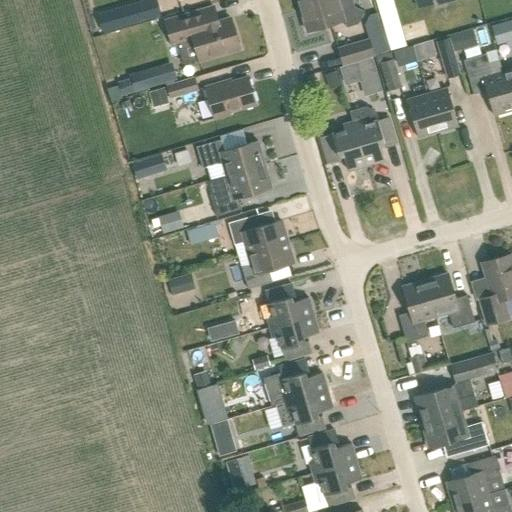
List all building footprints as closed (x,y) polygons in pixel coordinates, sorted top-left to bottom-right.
[(143,0),(95,15),(101,35),(149,20),(143,0)] [(297,0),(301,10),(335,0),(297,0)] [(335,0),(301,10),(307,32),(344,21),(346,28),(358,24),(364,12),(354,7),(352,0),(335,0)] [(231,19),(218,22),(213,7),(190,14),(165,21),(173,46),(193,40),(199,61),(240,49),(231,19)] [(511,20),(492,27),(497,45),(511,40),(511,20)] [(402,31),(385,36),(389,50),(406,46),(402,31)] [(466,32),(451,36),(456,51),(470,46),(466,32)] [(447,77),(460,74),(449,39),(437,43),(447,77)] [(374,55),(369,40),(338,49),(343,64),(374,55)] [(511,105),(502,72),(492,75),(486,55),(464,61),(473,94),(485,91),(493,116),(511,110),(511,105)] [(371,59),(338,68),(343,86),(376,77),(371,59)] [(388,91),(401,87),(393,60),(381,64),(388,91)] [(134,92),(162,84),(157,67),(129,75),(134,92)] [(511,69),(502,72),(511,105),(511,69)] [(338,71),(325,75),(328,85),(341,82),(338,71)] [(256,105),(248,77),(221,85),(221,83),(205,88),(214,119),(230,115),(229,112),(256,105)] [(128,78),(116,81),(120,94),(132,90),(128,78)] [(197,90),(194,78),(167,86),(171,98),(197,90)] [(458,126),(447,88),(427,94),(438,132),(458,126)] [(164,89),(150,93),(153,105),(167,101),(164,89)] [(427,94),(407,100),(418,138),(438,132),(427,94)] [(350,111),(349,111),(352,122),(353,122),(366,166),(384,160),(379,144),(383,143),(384,148),(396,144),(389,117),(377,121),(375,112),(366,107),(351,112),(350,111)] [(343,155),(348,171),(366,166),(353,122),(352,122),(343,125),(345,130),(320,137),(328,164),(341,160),(339,156),(343,155)] [(203,169),(222,163),(226,176),(265,165),(258,141),(224,151),(221,140),(196,147),(203,169)] [(172,153),(176,165),(189,161),(185,149),(172,153)] [(135,178),(149,174),(144,158),(131,162),(135,178)] [(238,198),(271,188),(265,165),(226,176),(230,189),(210,195),(217,216),(241,209),(238,198)] [(174,213),(160,217),(164,233),(178,229),(174,213)] [(287,242),(281,220),(256,228),(252,216),(228,223),(232,235),(235,244),(245,241),(248,253),(287,242)] [(191,245),(202,242),(199,230),(187,233),(191,245)] [(269,270),(293,263),(287,242),(248,253),(251,264),(241,267),(248,289),(272,282),(269,270)] [(511,296),(511,258),(511,255),(481,263),(491,296),(479,300),(486,325),(509,318),(503,299),(511,296)] [(436,317),(448,313),(453,329),(475,322),(467,295),(455,299),(447,273),(425,280),(436,317)] [(180,278),(169,280),(173,295),(183,292),(180,278)] [(425,280),(403,287),(410,312),(399,315),(406,342),(428,336),(423,320),(436,317),(425,280)] [(267,318),(270,328),(313,315),(308,297),(292,302),(291,298),(296,297),(292,284),(265,292),(268,303),(260,306),(264,319),(267,318)] [(302,338),(319,333),(313,315),(270,328),(273,338),(278,336),(285,360),(312,352),(308,340),(303,342),(302,338)] [(235,321),(221,325),(225,337),(238,333),(235,321)] [(496,341),(489,343),(491,349),(498,347),(496,341)] [(511,357),(509,348),(499,351),(503,364),(511,361),(511,357)] [(461,412),(478,407),(470,378),(497,370),(492,354),(452,366),(456,382),(453,386),(415,397),(422,422),(461,411),(461,412)] [(257,369),(272,365),(269,355),(254,359),(257,369)] [(424,356),(412,360),(415,373),(427,369),(424,356)] [(281,374),(264,379),(272,405),(276,404),(276,405),(327,390),(322,372),(306,377),(304,373),(309,372),(306,360),(279,368),(281,374)] [(511,371),(511,370),(497,374),(503,396),(511,393),(511,371)] [(206,375),(195,378),(198,388),(209,385),(206,375)] [(217,385),(197,391),(202,407),(222,402),(217,385)] [(327,390),(276,405),(283,427),(295,423),(299,435),(326,428),(322,415),(317,417),(316,413),(332,408),(327,390)] [(482,422),(465,427),(461,412),(461,411),(422,422),(430,447),(452,441),(456,455),(489,445),(482,422)] [(314,462),(310,464),(313,473),(355,461),(350,443),(334,448),(332,444),(337,442),(333,430),(307,438),(314,462)] [(234,490),(255,483),(247,455),(225,462),(234,490)] [(489,494),(488,490),(486,482),(501,477),(495,456),(468,464),(472,475),(446,482),(453,505),(489,494)] [(313,473),(316,484),(320,482),(327,507),(354,499),(350,486),(346,488),(344,483),(361,478),(355,461),(313,473)] [(511,511),(505,490),(489,494),(453,505),(454,511),(511,511)] [(308,511),(306,500),(282,507),(283,511),(308,511)]
